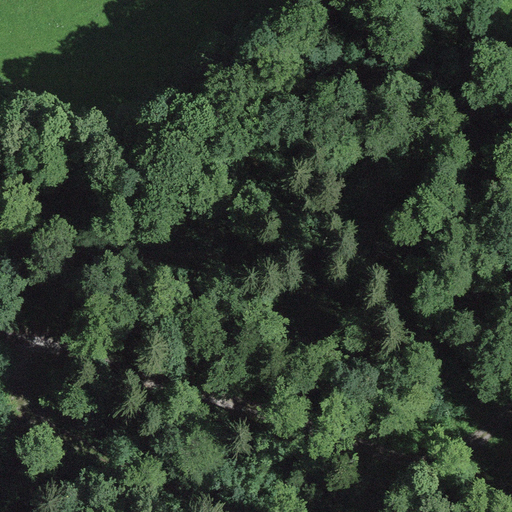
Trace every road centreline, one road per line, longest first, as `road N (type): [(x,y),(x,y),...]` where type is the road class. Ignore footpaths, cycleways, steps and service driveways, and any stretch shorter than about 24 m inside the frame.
road 1 (track): [(511,405),(378,461),(0,322)]
road 2 (track): [(242,511),(217,474),(103,436),(31,385),(0,346)]
